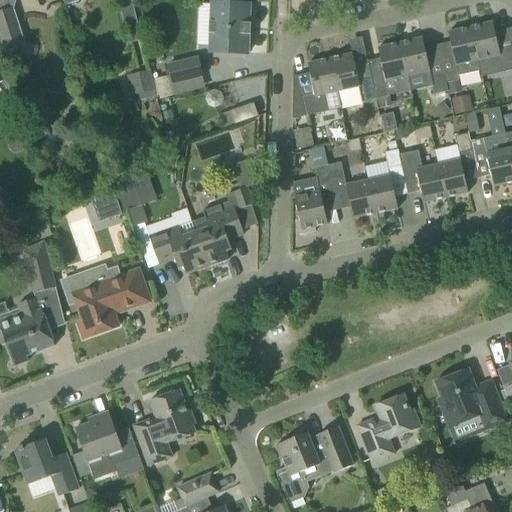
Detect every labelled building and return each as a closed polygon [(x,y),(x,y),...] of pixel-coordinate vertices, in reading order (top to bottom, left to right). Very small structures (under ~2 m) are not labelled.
[(212,3),(210,54),(247,55),(248,36),(250,36),(251,24),(248,24),(249,5),(212,3)] [(0,13),(0,43),(2,50),(23,44),(13,10),(0,13)] [(493,23),(470,28),(478,61),(479,67),(501,62),(504,73),(511,70),(511,28),(495,32),(493,23)] [(457,73),(444,76),(446,84),(459,81),(458,76),(480,72),(478,61),(470,28),(448,33),(457,73)] [(422,39),(400,44),(407,77),(430,72),(422,39)] [(368,65),(378,110),(391,107),(385,82),(393,80),(396,95),(411,92),(407,77),(400,44),(378,49),(380,59),(367,62),(368,65)] [(352,54),(330,59),(337,92),(359,87),(364,112),(378,110),(368,65),(355,68),(352,54)] [(168,66),(172,84),(202,76),(198,59),(168,66)] [(337,92),(330,59),(307,64),(309,73),(293,77),(292,120),(328,112),(324,96),(337,93),(337,92)] [(10,89),(5,81),(8,79),(4,71),(0,72),(0,89),(2,93),(10,89)] [(128,79),(132,97),(144,94),(140,76),(128,79)] [(446,84),(444,76),(431,79),(434,95),(447,92),(446,84)] [(450,100),(454,116),(472,112),(468,96),(450,100)] [(444,106),(434,113),(440,120),(449,113),(444,106)] [(67,116),(82,144),(98,135),(83,107),(67,116)] [(392,113),(379,116),(383,134),(393,132),(396,131),(392,113)] [(474,113),(464,116),(468,133),(478,131),(474,113)] [(292,131),(297,150),(313,147),(309,128),(292,131)] [(396,131),(393,132),(395,140),(407,137),(405,129),(396,131)] [(460,160),(438,165),(445,198),(468,193),(465,182),(478,179),(470,142),(469,142),(467,134),(454,137),(457,153),(459,153),(460,160)] [(505,134),(470,142),(478,179),(491,176),(493,187),(511,183),(511,166),(508,149),(505,134)] [(366,139),(359,140),(362,153),(366,152),(365,144),(367,144),(366,139)] [(389,175),(368,180),(375,214),(398,209),(395,197),(408,195),(399,155),(398,151),(384,154),(387,169),(389,175)] [(418,151),(399,155),(408,195),(421,192),(423,203),(445,198),(438,165),(422,169),(418,151)] [(340,163),(327,166),(331,182),(344,179),(340,163)] [(331,182),(327,166),(313,169),(318,185),(331,182)] [(375,214),(368,180),(345,185),(353,219),(375,214)] [(294,184),(293,198),(294,198),(299,221),(295,222),(298,236),(315,232),(314,228),(327,225),(320,192),(305,195),(302,182),(294,184)] [(204,218),(191,223),(207,267),(229,259),(226,251),(231,250),(228,241),(244,235),(242,230),(257,225),(251,206),(252,205),(246,188),(225,196),(228,202),(216,207),(218,211),(203,217),(204,218)] [(92,201),(99,222),(120,215),(113,194),(92,201)] [(127,210),(133,228),(147,223),(140,206),(127,210)] [(207,267),(191,223),(178,227),(177,226),(149,236),(159,265),(175,259),(178,268),(183,267),(186,275),(207,267)] [(47,226),(36,231),(40,239),(51,235),(47,226)] [(21,252),(32,294),(55,286),(44,241),(21,252)] [(59,281),(68,307),(73,305),(79,321),(76,322),(82,340),(118,327),(113,312),(121,309),(122,312),(150,302),(138,269),(120,275),(117,267),(107,270),(105,265),(59,281)] [(0,345),(5,344),(14,367),(28,361),(26,356),(55,346),(37,297),(16,305),(19,314),(0,320),(0,345)] [(438,401),(450,429),(476,419),(482,433),(507,423),(495,391),(491,381),(475,388),(468,370),(435,383),(441,400),(438,401)] [(133,427),(148,466),(163,461),(160,454),(169,451),(167,444),(195,434),(192,426),(195,425),(190,411),(187,412),(179,391),(149,402),(155,419),(133,427)] [(374,407),(378,418),(357,427),(372,464),(394,455),(388,441),(420,428),(413,411),(410,412),(403,395),(374,407)] [(83,452),(72,457),(80,479),(91,474),(94,481),(115,473),(113,466),(138,457),(128,429),(116,433),(110,416),(75,429),(83,452)] [(285,469),(276,473),(288,505),(290,505),(289,502),(302,497),(306,488),(304,482),(306,481),(305,477),(303,478),(300,473),(318,466),(321,475),(331,470),(333,474),(352,466),(337,427),(319,435),(319,437),(310,441),(307,434),(276,446),(285,469)] [(14,451),(27,486),(51,477),(59,497),(78,490),(65,454),(52,459),(45,440),(23,448),(23,446),(18,448),(19,449),(14,451)] [(175,488),(184,508),(219,494),(210,473),(175,488)] [(372,493),(378,510),(400,502),(394,485),(372,493)] [(445,509),(445,511),(486,511),(485,509),(492,505),(483,485),(464,493),(462,488),(445,495),(451,507),(445,509)] [(67,511),(91,511),(88,503),(67,510),(67,511)]
